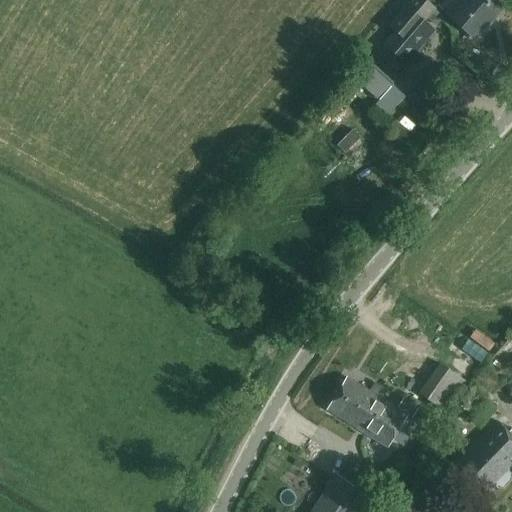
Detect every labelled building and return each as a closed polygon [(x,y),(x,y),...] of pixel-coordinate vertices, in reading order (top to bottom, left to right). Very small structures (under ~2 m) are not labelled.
[(425,0),(410,0),(388,26),(407,42),(436,9),(425,0)] [(510,1),(508,0),(463,0),(449,17),(475,41),(510,1)] [(418,93),(382,62),(364,83),(400,114),(418,93)] [(360,138),(352,130),(337,146),(345,154),(360,138)] [(438,365),(419,394),(445,411),(465,382),(438,365)] [(359,431),(379,398),(347,378),(327,411),(359,431)] [(481,390),(462,408),(478,426),(498,407),(481,390)] [(397,409),(379,398),(359,431),(387,448),(407,415),(397,409)] [(397,409),(407,415),(412,418),(418,407),(404,398),(397,409)] [(511,437),(496,422),(452,467),(483,498),(511,468),(511,437)] [(336,474),(310,511),(358,511),(369,497),(336,474)]
